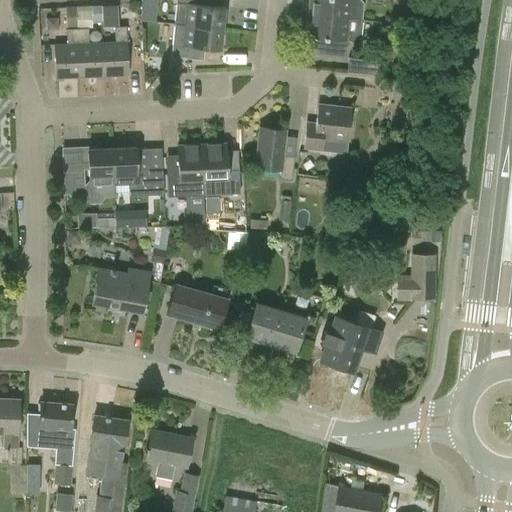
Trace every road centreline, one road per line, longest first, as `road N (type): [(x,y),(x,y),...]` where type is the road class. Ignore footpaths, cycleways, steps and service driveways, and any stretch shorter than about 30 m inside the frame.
road 1 (tertiary): [(386,430),(330,430),(189,384),(36,355)]
road 2 (residential): [(31,118),(238,107),(269,72),(277,0)]
road 3 (residential): [(36,355),(31,118)]
road 4 (primary): [(508,223),(493,264),(484,378)]
